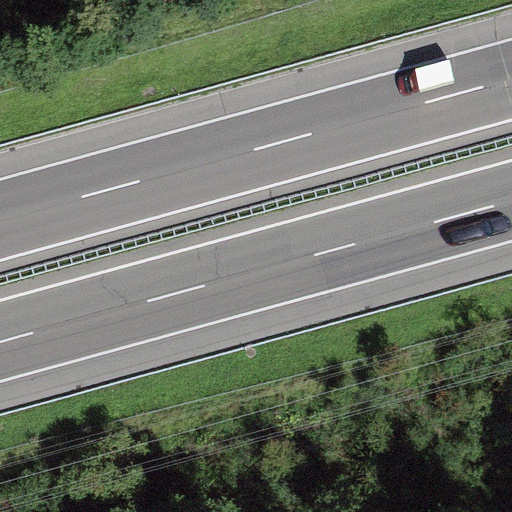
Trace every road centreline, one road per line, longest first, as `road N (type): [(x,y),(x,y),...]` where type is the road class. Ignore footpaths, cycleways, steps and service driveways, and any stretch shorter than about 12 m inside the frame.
road 1 (motorway): [(511,79),(0,220)]
road 2 (motorway): [(0,343),(511,203)]
